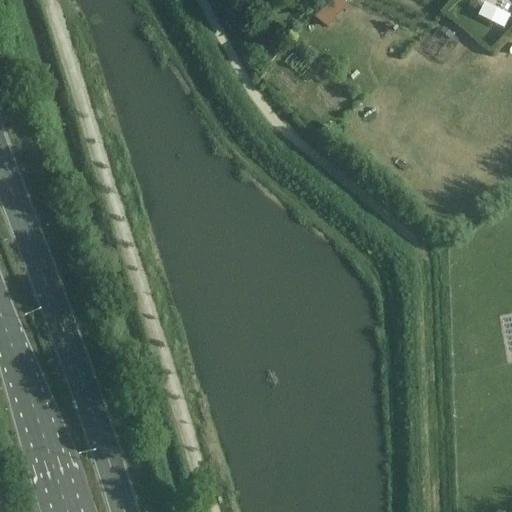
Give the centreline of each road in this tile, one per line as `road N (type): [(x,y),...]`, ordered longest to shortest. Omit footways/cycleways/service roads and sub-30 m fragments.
road 1 (track): [(197,0),(263,118),(441,274),(448,511)]
road 2 (primary): [(120,511),(0,169)]
road 3 (primary): [(0,313),(64,511)]
